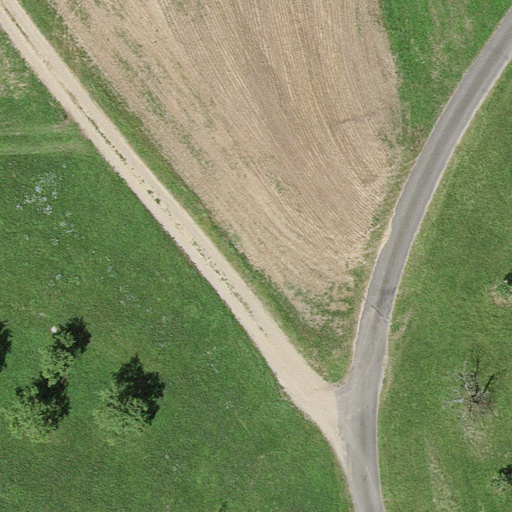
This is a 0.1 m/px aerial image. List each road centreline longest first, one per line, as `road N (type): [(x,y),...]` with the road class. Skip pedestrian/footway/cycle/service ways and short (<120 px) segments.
road 1 (track): [(353,445),(0,12)]
road 2 (track): [(353,445),(362,357),(399,220),(511,29)]
